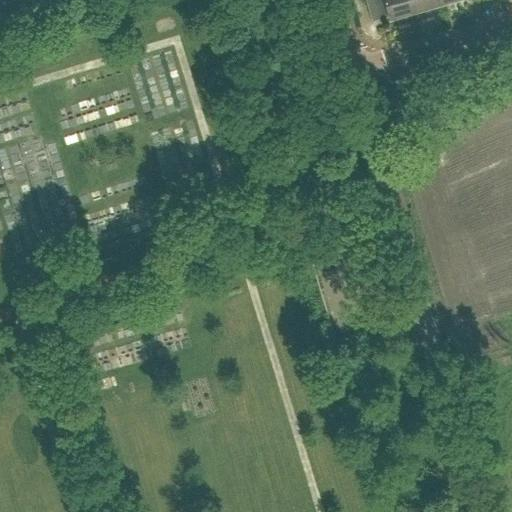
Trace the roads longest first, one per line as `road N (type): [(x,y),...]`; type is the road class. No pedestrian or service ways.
road 1 (unclassified): [(480,511),(352,69)]
road 2 (unclassified): [(352,69),(511,24)]
